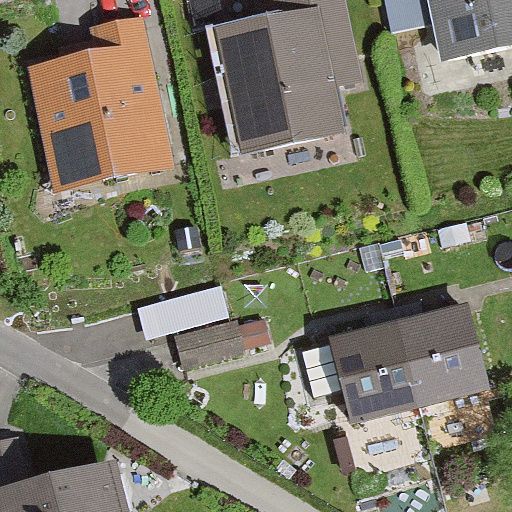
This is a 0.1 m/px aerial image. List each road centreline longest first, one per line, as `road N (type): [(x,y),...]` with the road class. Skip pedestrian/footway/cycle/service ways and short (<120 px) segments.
road 1 (trunk): [(0,227),(361,0)]
road 2 (residential): [(286,511),(0,341)]
